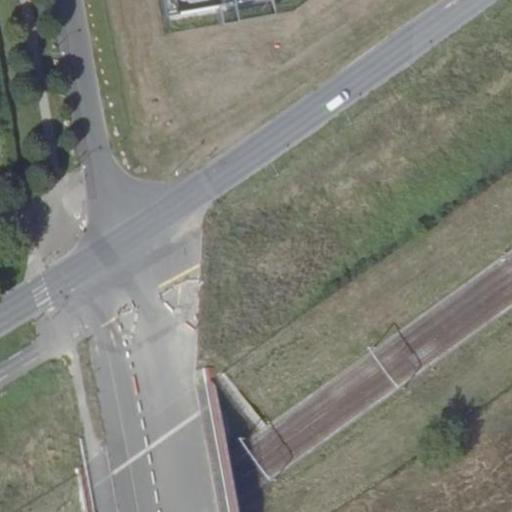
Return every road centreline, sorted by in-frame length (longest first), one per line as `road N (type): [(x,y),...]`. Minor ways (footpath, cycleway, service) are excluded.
road 1 (secondary): [(123,241),(479,0)]
road 2 (tertiary): [(200,511),(162,282),(123,241)]
road 3 (tertiary): [(123,241),(99,322),(136,511)]
road 4 (tertiary): [(123,241),(101,168),(71,0)]
road 5 (secondary): [(0,318),(123,241)]
